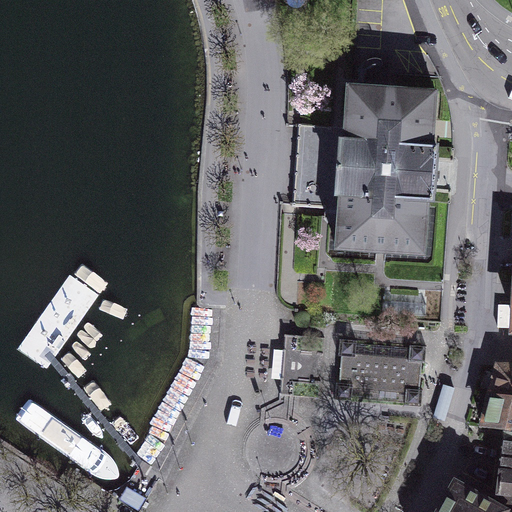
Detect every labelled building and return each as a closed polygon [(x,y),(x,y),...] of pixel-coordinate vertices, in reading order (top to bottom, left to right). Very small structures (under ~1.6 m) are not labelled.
[(435,94),(350,87),(348,121),(332,120),(331,127),(298,124),(292,206),(327,209),(326,217),(339,218),(337,249),(425,255),(429,202),(433,203),(435,174),(437,148),(431,148),(435,94)] [(325,339),(285,336),(281,395),(321,398),(325,339)] [(343,358),(341,386),(418,391),(420,363),(343,358)] [(511,368),(498,368),(491,400),(511,401),(511,368)] [(511,401),(491,400),(483,427),(511,429),(511,401)] [(511,438),(508,439),(501,502),(511,501),(511,438)] [(441,511),(501,511),(456,487),(441,511)]
